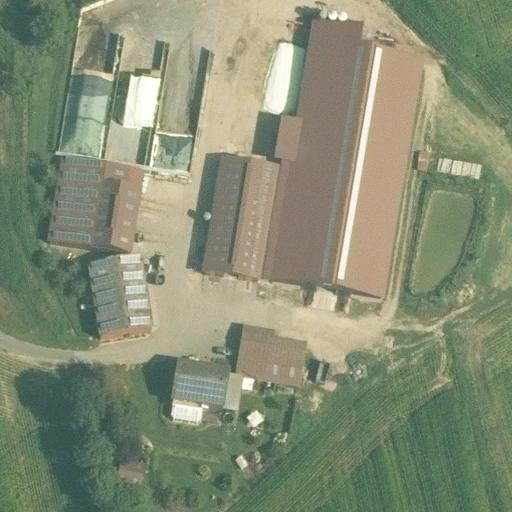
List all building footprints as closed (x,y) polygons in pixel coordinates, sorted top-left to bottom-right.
[(380,308),(421,66),(357,55),(360,35),(310,27),(290,148),(285,147),(281,174),(262,288),(380,308)] [(262,112),(254,111),(246,111),(239,115),(233,120),(230,127),(228,135),(230,142),(233,149),(239,155),(246,158),(254,159),(262,157),(268,152),(273,146),(276,139),(276,130),(273,123),(268,117),(262,112)] [(129,175),(59,163),(45,247),(129,261),(140,196),(126,194),(129,175)] [(281,174),(220,164),(202,279),(262,288),(281,174)] [(140,262),(87,269),(96,342),(149,335),(140,262)] [(274,336),(242,330),(233,381),(298,392),(305,349),(272,344),(274,336)] [(227,377),(175,368),(169,409),(221,417),(227,377)] [(147,473),(126,469),(122,491),(143,494),(147,473)]
